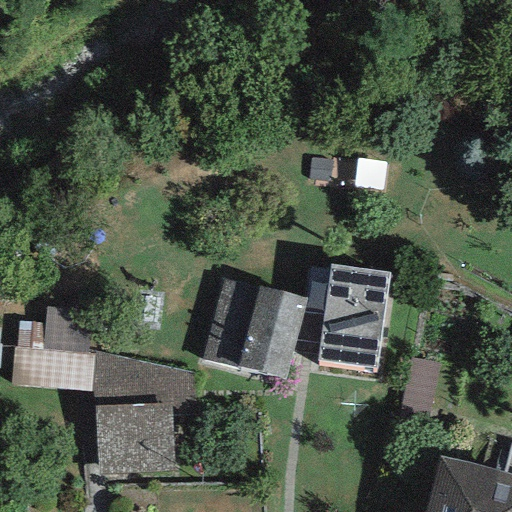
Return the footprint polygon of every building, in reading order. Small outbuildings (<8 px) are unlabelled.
[(389,273),(330,264),(315,363),(374,372),(389,273)] [(305,298),(221,278),(201,360),(286,380),(305,298)] [(90,310),(45,306),(44,324),(19,322),(17,348),(12,348),(9,386),(90,392),(93,355),(86,355),(90,310)] [(169,404),(95,409),(99,475),(173,471),(169,404)] [(511,511),(511,450),(506,474),(438,456),(423,511),(511,511)]
